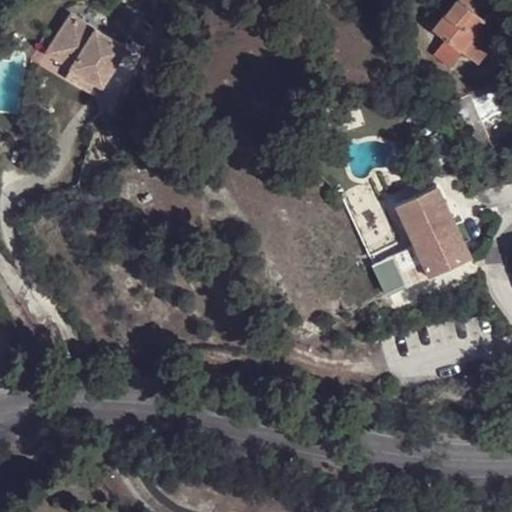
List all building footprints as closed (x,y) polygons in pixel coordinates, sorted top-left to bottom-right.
[(491,48),(488,45),(508,21),(491,8),(495,6),(498,3),(498,0),(454,0),(431,27),(452,44),(469,57),(479,64),(491,48)] [(72,11),(54,40),(70,51),(66,57),(74,62),(96,27),(72,11)] [(123,45),(96,27),(74,62),(71,66),(104,88),(105,87),(129,49),(123,45)] [(129,36),(123,45),(129,49),(105,87),(112,115),(114,114),(119,109),(124,104),(128,98),(132,92),(136,86),(139,80),(142,73),(144,66),(146,60),(147,52),(148,45),(148,41),(129,36)] [(54,40),(47,51),(71,66),(74,62),(66,57),(70,51),(54,40)] [(469,57),(452,44),(442,59),(458,72),(469,57)] [(112,115),(105,87),(104,88),(71,66),(66,75),(97,95),(102,114),(107,119),(108,119),(112,115)] [(474,132),(465,117),(454,122),(463,138),(474,132)] [(436,184),(396,203),(414,242),(429,273),(469,254),(467,249),(455,224),(436,184)] [(455,224),(467,249),(474,245),(463,221),(455,224)] [(388,293),(429,273),(414,242),(374,259),(388,293)]
